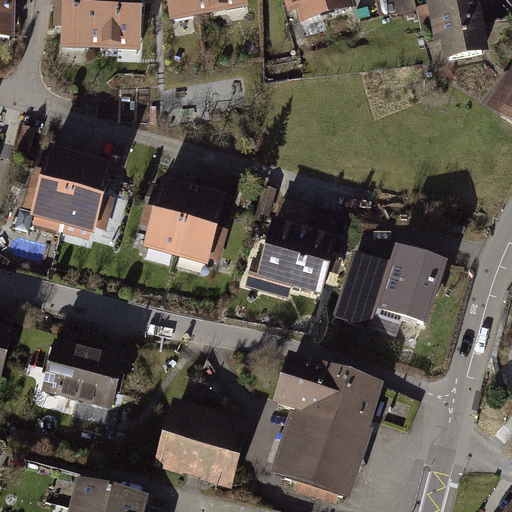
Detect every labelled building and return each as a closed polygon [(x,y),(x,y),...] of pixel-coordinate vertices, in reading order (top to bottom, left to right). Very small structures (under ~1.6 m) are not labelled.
[(0,0),(0,11),(12,12),(12,0),(0,0)] [(83,0),(63,0),(63,50),(83,50),(83,0)] [(103,0),(83,0),(83,50),(103,50),(103,0)] [(123,0),(103,0),(103,50),(123,50),(123,0)] [(143,0),(123,0),(123,50),(142,51),(143,0)] [(195,0),(169,0),(174,22),(199,18),(195,0)] [(195,0),(199,18),(226,13),(223,0),(195,0)] [(223,0),(226,13),(252,9),(250,0),(223,0)] [(281,0),(291,29),(355,10),(352,0),(281,0)] [(475,0),(424,0),(439,70),(488,60),(475,0)] [(12,12),(0,11),(0,39),(10,40),(12,12)] [(511,71),(487,111),(511,126),(511,71)] [(80,165),(48,157),(30,225),(61,234),(80,165)] [(112,174),(80,165),(61,234),(93,242),(112,174)] [(195,197),(163,188),(145,257),(176,265),(195,197)] [(227,205),(195,197),(176,265),(208,274),(227,205)] [(343,218),(281,201),(264,264),(253,262),(244,293),(289,305),(291,296),(320,304),(343,218)] [(393,267),(357,255),(335,319),(396,339),(401,322),(428,331),(448,270),(397,253),(393,267)] [(0,387),(3,388),(17,339),(0,334),(0,387)] [(77,407),(90,357),(53,347),(39,397),(77,407)] [(386,386),(290,356),(274,405),(292,411),(271,476),(298,484),(295,493),(336,507),(339,498),(352,502),(375,432),(371,431),(373,427),(386,386)] [(114,417),(127,367),(90,357),(77,407),(114,417)] [(483,395),(477,394),(473,413),(478,414),(483,395)] [(251,424),(175,401),(155,468),(231,490),(251,424)] [(78,482),(71,507),(89,511),(146,511),(150,501),(78,482)]
